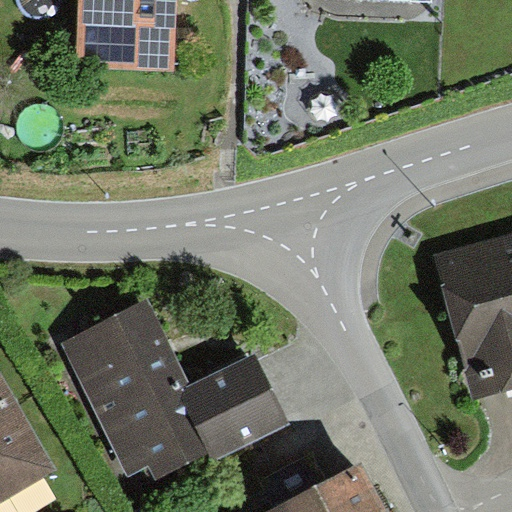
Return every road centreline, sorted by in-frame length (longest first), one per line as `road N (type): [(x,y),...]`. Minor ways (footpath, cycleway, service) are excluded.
road 1 (unclassified): [(277,204),(438,511)]
road 2 (tertiary): [(0,219),(74,230),(153,227),(277,204)]
road 3 (tertiary): [(277,204),(511,132)]
